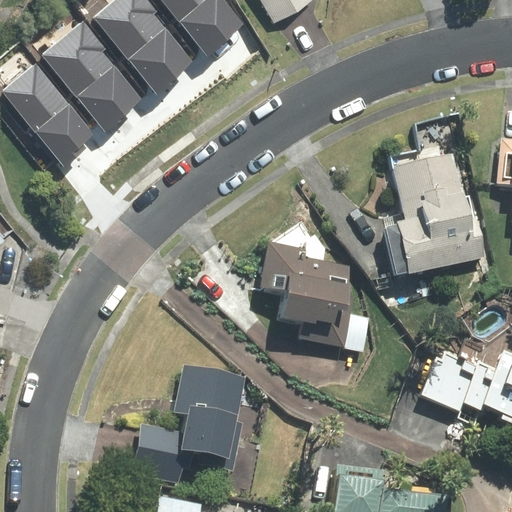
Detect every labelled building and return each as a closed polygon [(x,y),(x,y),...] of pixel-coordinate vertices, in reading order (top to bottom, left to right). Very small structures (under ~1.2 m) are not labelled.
[(146,0),(115,0),(95,18),(158,95),(193,63),(152,15),(156,11),(146,0)] [(224,0),(161,0),(210,57),(247,26),(224,0)] [(261,0),(274,21),(307,0),(261,0)] [(83,21),(45,52),(106,125),(139,97),(101,52),(105,46),(83,21)] [(37,63),(3,90),(64,167),(76,160),(70,151),(92,136),(37,63)] [(511,140),(499,139),(494,186),(511,188),(511,210),(511,223),(511,222),(511,140)] [(393,281),(484,260),(460,152),(389,168),(400,215),(379,220),(393,281)] [(0,249),(16,236),(0,215),(0,249)] [(299,343),(363,355),(370,319),(351,316),(354,300),(344,298),(350,268),(323,263),(325,251),(303,220),(265,245),(254,304),(280,309),(277,323),(302,328),(299,343)] [(511,356),(446,330),(418,398),(478,422),(483,411),(511,422),(511,356)] [(139,426),(129,477),(179,487),(184,466),(232,476),(243,424),(237,422),(246,379),(180,365),(170,416),(183,418),(180,434),(139,426)] [(385,472),(334,465),(328,511),(444,511),(447,497),(382,489),(385,472)] [(197,511),(199,506),(156,498),(153,511),(197,511)]
